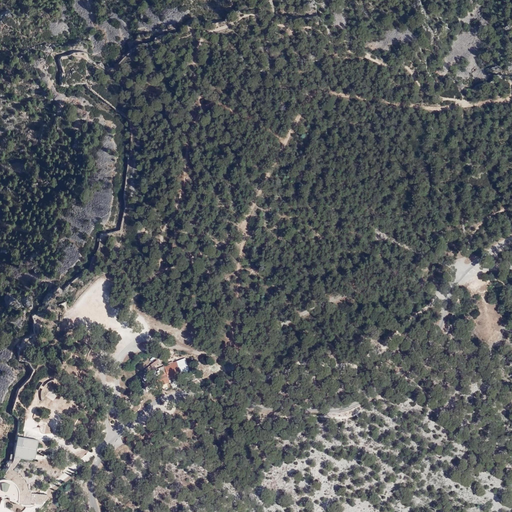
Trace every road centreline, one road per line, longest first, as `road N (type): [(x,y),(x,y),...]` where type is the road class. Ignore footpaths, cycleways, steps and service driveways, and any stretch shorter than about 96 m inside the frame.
road 1 (unclassified): [(96,511),(92,477),(102,448),(153,407),(201,388),(262,406),(350,405),(423,352),(469,271)]
road 2 (track): [(461,278),(372,279),(227,353),(193,353),(149,338),(129,348)]
